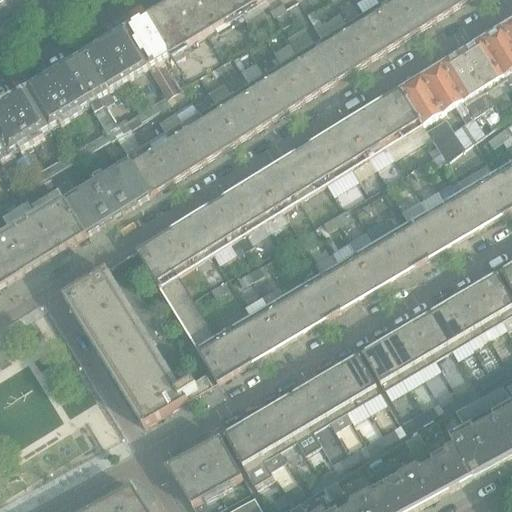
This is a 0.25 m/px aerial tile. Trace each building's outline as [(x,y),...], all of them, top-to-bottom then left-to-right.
[(171,61),(242,19),(230,0),(187,0),(177,6),(176,3),(148,20),(146,21),(170,60),(170,59),(171,61)] [(230,0),(242,19),(272,0),(230,0)] [(399,47),(370,0),(364,0),(356,5),(362,17),(360,18),(375,45),(383,57),(399,47)] [(415,37),(392,0),(389,0),(379,6),(374,0),(370,0),(399,47),(415,37)] [(431,27),(414,0),(392,0),(415,37),(431,27)] [(448,17),(436,0),(414,0),(431,27),(448,17)] [(464,7),(459,0),(436,0),(448,17),(464,7)] [(274,21),(287,14),(283,7),(270,15),(274,21)] [(375,45),(360,18),(346,27),(340,17),(337,18),(343,28),(367,67),(383,57),(375,45)] [(367,67),(343,28),(337,18),(321,28),(350,77),(367,67)] [(176,70),(170,60),(146,21),(127,33),(150,70),(170,103),(180,96),(168,75),(176,70)] [(511,24),(502,30),(511,45),(511,24)] [(350,77),(321,28),(315,32),(321,42),(314,47),(306,33),(300,37),(331,89),(350,77)] [(511,45),(502,30),(482,43),(507,84),(509,88),(511,86),(511,45)] [(150,70),(127,33),(106,45),(129,83),(150,70)] [(331,89),(300,37),(289,44),(290,47),(287,49),(316,98),(331,89)] [(507,84),(482,43),(461,56),(486,97),(507,84)] [(129,83),(106,45),(87,57),(109,95),(129,83)] [(316,98),(287,49),(274,57),(281,67),(277,69),(300,108),(316,98)] [(461,56),(441,68),(464,106),(473,121),(493,108),(486,97),(461,56)] [(114,103),(109,95),(87,57),(67,69),(92,113),(106,136),(111,144),(111,145),(131,133),(128,129),(125,124),(118,129),(105,109),(114,103)] [(300,108),(277,69),(263,78),(257,67),(254,69),(283,119),(300,108)] [(464,106),(441,68),(420,81),(443,118),(464,106)] [(92,113),(67,69),(47,81),(73,125),(92,113)] [(283,119),(254,69),(242,76),(248,87),(244,90),(267,129),(283,119)] [(73,125),(47,81),(27,93),(53,137),(73,125)] [(443,118),(420,81),(406,90),(407,90),(406,91),(406,90),(399,94),(423,131),(443,118)] [(267,129),(244,90),(231,98),(224,87),(221,89),(251,139),(267,129)] [(251,139),(221,89),(209,97),(215,107),(211,110),(234,149),(251,139)] [(53,137),(27,93),(15,100),(7,104),(33,148),(53,137)] [(399,94),(383,104),(405,141),(423,131),(399,94)] [(141,127),(170,108),(165,101),(148,112),(142,103),(134,107),(140,117),(136,119),(141,127)] [(33,148),(7,104),(0,107),(0,138),(13,161),(33,148)] [(383,104),(365,115),(388,151),(405,141),(383,104)] [(234,149),(211,110),(194,120),(217,159),(234,149)] [(365,115),(348,126),(370,162),(388,151),(365,115)] [(217,159),(194,120),(182,128),(177,121),(173,124),(200,170),(217,159)] [(473,121),(454,135),(466,153),(485,139),(473,121)] [(446,123),(426,136),(447,167),(466,153),(454,135),(446,123)] [(200,170),(173,124),(163,129),(168,137),(160,141),(183,180),(200,170)] [(370,162),(348,126),(330,137),(353,173),(370,163),(370,162)] [(511,138),(511,135),(508,130),(498,137),(504,145),(511,138)] [(106,136),(96,142),(101,150),(111,144),(106,136)] [(138,149),(129,136),(117,143),(125,157),(138,149)] [(353,173),(330,137),(313,147),(335,184),(353,173)] [(504,145),(498,137),(489,144),(494,152),(504,145)] [(13,161),(0,138),(0,165),(2,168),(17,194),(21,200),(33,192),(32,191),(31,191),(27,184),(13,161)] [(183,180),(160,141),(143,152),(166,191),(183,180)] [(96,142),(87,148),(91,155),(101,150),(96,142)] [(335,184),(313,147),(295,158),(318,195),(335,184)] [(87,148),(77,154),(81,161),(91,155),(87,148)] [(166,191),(143,152),(128,161),(129,163),(128,164),(130,167),(150,201),(166,191)] [(77,154),(67,160),(71,167),(81,161),(77,154)] [(318,195),(295,158),(278,169),(301,205),(318,195)] [(67,160),(57,166),(61,173),(71,167),(67,160)] [(438,171),(433,163),(422,169),(428,177),(438,171)] [(511,164),(497,173),(511,198),(511,164)] [(57,166),(47,172),(51,179),(61,173),(57,166)] [(150,201),(130,167),(117,174),(116,172),(78,195),(80,198),(68,205),(66,203),(65,204),(62,200),(61,200),(87,240),(116,222),(115,221),(122,216),(123,217),(133,212),(150,201)] [(301,205),(278,169),(261,180),(283,216),(301,205)] [(428,177),(422,169),(412,175),(417,184),(428,177)] [(47,172),(37,178),(41,185),(51,179),(47,172)] [(511,214),(511,198),(497,173),(480,183),(502,220),(511,214)] [(37,178),(27,184),(31,191),(32,191),(41,185),(37,178)] [(283,216),(261,180),(243,191),(265,227),(283,216)] [(502,220),(480,183),(462,194),(484,231),(502,220)] [(243,191),(225,201),(248,238),(265,227),(243,191)] [(484,231),(462,194),(444,204),(466,241),(484,231)] [(0,293),(87,240),(61,200),(0,237),(0,293)] [(225,201),(208,212),(231,248),(238,244),(248,238),(225,201)] [(466,241),(444,204),(426,215),(448,252),(466,241)] [(231,248),(208,212),(191,223),(213,259),(231,248)] [(350,223),(345,214),(334,221),(339,230),(350,223)] [(431,262),(409,225),(402,229),(393,214),(382,220),(413,273),(431,262)] [(448,252),(426,215),(409,225),(431,262),(448,252)] [(413,273),(382,220),(381,221),(383,223),(366,233),(367,235),(396,283),(413,273)] [(339,230),(334,221),(324,227),(329,236),(339,230)] [(213,259),(191,223),(173,233),(196,270),(213,259)] [(196,270),(173,233),(156,244),(171,269),(178,280),(196,270)] [(396,283),(367,235),(350,246),(378,294),(396,283)] [(248,238),(238,244),(245,255),(253,250),(253,248),(254,247),(248,238)] [(171,269),(156,244),(137,256),(152,280),(171,269)] [(378,294),(350,246),(349,247),(348,245),(331,255),(333,257),(360,304),(378,294)] [(360,304),(333,257),(315,268),(320,277),(321,277),(343,314),(360,304)] [(178,280),(171,269),(152,280),(178,321),(197,309),(178,280)] [(511,270),(502,276),(511,294),(511,270)] [(264,279),(260,271),(249,277),(254,285),(264,279)] [(181,393),(154,349),(108,275),(108,274),(64,301),(144,432),(167,418),(213,391),(206,378),(181,393)] [(254,285),(249,277),(239,283),(244,292),(254,285)] [(343,314),(321,277),(320,277),(303,287),(325,325),(343,314)] [(511,304),(497,279),(479,289),(501,326),(502,325),(508,335),(511,333),(511,304)] [(325,325),(303,287),(286,298),(308,335),(325,325)] [(227,296),(222,288),(212,294),(217,302),(227,296)] [(501,326),(479,289),(463,299),(484,335),(501,326)] [(308,335),(286,298),(268,308),(290,345),(308,335)] [(484,335),(463,299),(446,309),(468,345),(484,335)] [(290,345),(268,308),(268,309),(264,302),(246,313),(250,319),(272,356),(290,345)] [(215,340),(216,339),(197,309),(178,321),(196,351),(203,363),(222,351),(215,340)] [(468,345),(446,309),(430,319),(451,355),(468,345)] [(250,319),(233,329),(254,366),(272,356),(250,319)] [(451,355),(430,319),(413,328),(435,365),(451,355)] [(435,365),(413,328),(397,338),(418,374),(435,365)] [(233,329),(216,339),(215,340),(222,351),(237,377),(254,366),(233,329)] [(418,374),(397,338),(380,348),(402,384),(418,374)] [(402,384),(380,348),(363,358),(384,394),(402,384)] [(237,377),(222,351),(203,363),(218,388),(237,377)] [(380,397),(359,360),(342,371),(370,418),(386,408),(380,397)] [(507,379),(511,376),(511,363),(501,369),(507,379)] [(483,393),(507,379),(501,369),(477,384),(483,393)] [(370,418),(342,371),(325,380),(347,416),(346,417),(353,429),(369,420),(369,419),(370,418)] [(347,416),(325,380),(309,390),(330,426),(331,425),(338,437),(351,428),(345,417),(346,417),(347,416)] [(330,426),(309,390),(292,400),(314,436),(330,426)] [(463,410),(479,401),(473,391),(458,401),(463,410)] [(511,461),(511,398),(502,404),(508,415),(452,446),(455,450),(474,482),(511,461)] [(314,436),(292,400),(276,410),(297,446),(314,436)] [(463,410),(458,401),(447,408),(452,417),(463,410)] [(297,446),(276,410),(259,419),(281,456),(297,446)] [(437,420),(432,410),(421,417),(427,426),(437,420)] [(427,426),(421,417),(411,423),(416,432),(427,426)] [(281,456),(259,419),(243,429),(264,465),(271,478),(287,468),(280,456),(281,456)] [(264,465),(243,429),(225,439),(246,476),(264,465)] [(388,449),(406,439),(400,429),(383,439),(388,449)] [(388,449),(383,439),(372,446),(377,455),(388,449)] [(244,482),(221,442),(195,456),(168,471),(193,510),(244,482)] [(419,511),(474,482),(455,450),(446,454),(445,461),(423,473),(416,471),(399,481),(397,487),(376,499),(383,511),(419,511)] [(366,462),(360,452),(350,459),(355,468),(366,462)] [(338,478),(355,468),(350,459),(333,469),(335,473),(338,478)] [(314,498),(341,482),(338,478),(335,473),(309,489),(314,498)] [(289,507),(305,498),(299,488),(283,498),(289,507)] [(146,511),(140,502),(133,491),(93,511),(146,511)] [(383,511),(376,499),(370,497),(352,506),(349,511),(383,511)] [(281,511),(289,507),(283,498),(273,504),(277,511),(281,511)] [(260,511),(255,502),(236,511),(260,511)]
